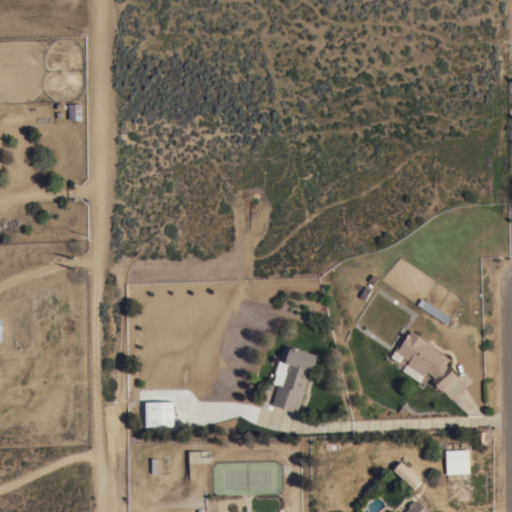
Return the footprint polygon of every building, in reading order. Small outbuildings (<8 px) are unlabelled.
[(81,120),(69,120),(69,104),(81,104),(81,120)] [(416,304),(421,298),(425,301),(450,317),(446,324),(416,304)] [(447,365),(447,364),(458,375),(442,390),(439,387),(437,389),(432,383),(434,381),(431,378),(433,377),(430,374),(426,371),(424,375),(407,364),(408,361),(403,357),(404,356),(394,350),(403,337),(405,338),(406,336),(410,329),(428,341),(427,343),(449,358),(446,364),(447,365)] [(318,354),(312,371),(310,370),(303,392),(304,392),(297,412),(271,403),(278,383),(282,385),(287,371),(286,369),(288,364),(289,364),(290,363),(283,361),(288,345),(291,346),(291,345),(318,354)] [(174,400),(174,426),(148,426),(148,400),(174,400)] [(469,448),(470,473),(446,473),(445,449),(469,448)] [(421,479),(413,488),(393,469),(401,461),(421,479)] [(394,511),(403,511),(409,506),(409,504),(411,501),(414,501),(416,499),(429,511),(388,511),(391,509),(394,511)]
